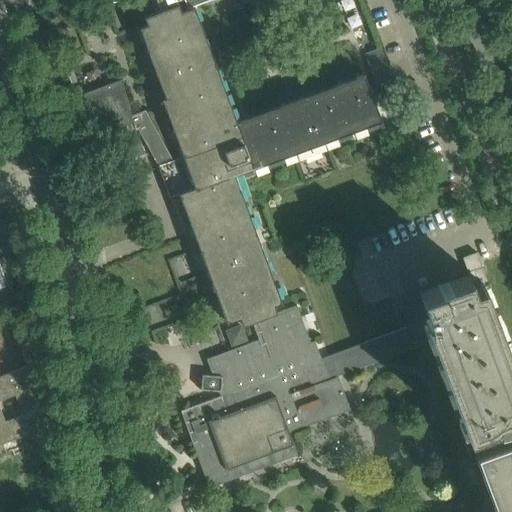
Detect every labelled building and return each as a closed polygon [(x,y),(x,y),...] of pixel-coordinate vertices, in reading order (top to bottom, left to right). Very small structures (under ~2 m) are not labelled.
[(180,195),(227,323),(241,317),(244,325),(253,322),(260,340),(207,360),(212,374),(202,373),(201,389),(218,390),(221,396),(181,411),(188,430),(193,428),(212,481),(274,458),(276,463),(297,455),(288,428),(348,406),(349,410),(351,410),(338,376),(433,341),(468,435),(496,424),(493,413),(504,409),(507,418),(511,415),(511,358),(484,283),(473,287),(469,275),(420,293),(429,318),(425,319),(425,321),(321,360),(314,341),(310,342),(296,305),(277,312),(274,305),(281,302),(236,179),(383,125),(364,74),(237,122),(195,7),(188,10),(187,8),(208,0),(156,0),(161,11),(145,17),(148,25),(140,28),(166,98),(163,99),(184,156),(172,161),(145,112),(132,117),(122,79),(75,97),(98,146),(136,132),(136,129),(139,128),(159,165),(158,166),(170,198),(180,195)] [(380,49),(365,55),(370,69),(385,63),(380,49)] [(385,64),(371,70),(376,84),(391,78),(385,64)] [(0,292),(12,288),(5,271),(3,272),(0,264),(0,258),(2,257),(0,251),(0,292)] [(464,257),(470,275),(473,285),(487,280),(477,252),(464,257)] [(9,442),(10,443),(28,436),(27,435),(31,434),(26,420),(46,413),(29,366),(0,376),(0,439),(2,444),(9,442)] [(511,511),(511,415),(507,418),(504,409),(493,413),(496,424),(468,435),(495,511),(511,511)]
